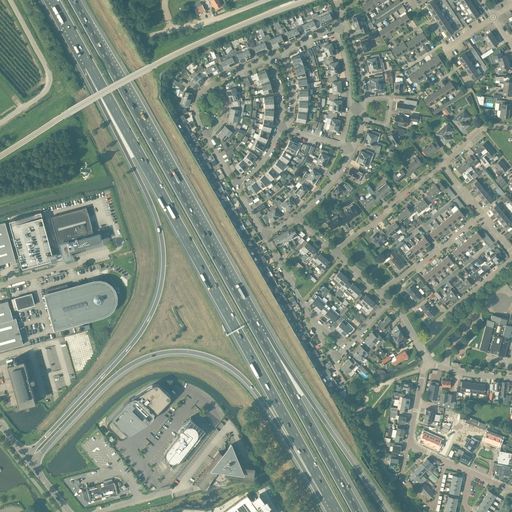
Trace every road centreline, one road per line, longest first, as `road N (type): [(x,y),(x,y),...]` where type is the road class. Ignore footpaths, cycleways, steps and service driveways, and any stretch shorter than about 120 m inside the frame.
road 1 (motorway): [(90,65),(326,493)]
road 2 (motorway): [(90,65),(157,220),(161,283),(126,350),(24,456)]
road 3 (motorway): [(30,463),(128,366),(191,352),(247,381),(326,493)]
road 4 (motorway): [(262,339),(74,0)]
road 5 (unclassified): [(0,156),(109,87),(310,0)]
road 6 (motorway): [(388,511),(262,339)]
road 7 (motorway): [(358,511),(262,339)]
road 8 (unclassified): [(0,123),(50,81),(10,0)]
road 9 (unknown): [(75,264),(114,245),(99,208),(74,203),(30,216)]
road 10 (residential): [(335,252),(443,164)]
road 11 (residential): [(151,35),(274,0)]
road 12 (residential): [(384,295),(481,215)]
road 13 (residential): [(418,343),(511,259)]
road 14 (residential): [(443,459),(430,506),(404,479),(409,444)]
